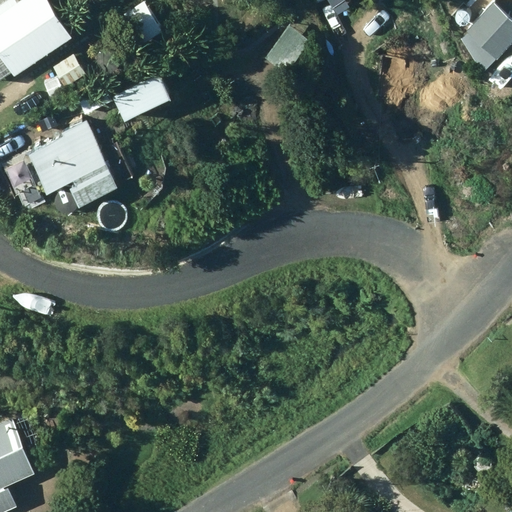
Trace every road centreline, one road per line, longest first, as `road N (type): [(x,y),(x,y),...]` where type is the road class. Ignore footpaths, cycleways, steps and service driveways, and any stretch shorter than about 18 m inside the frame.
road 1 (residential): [(0,257),(116,293),(285,251),(351,244),(423,275),(469,318)]
road 2 (residential): [(211,511),(412,388),(469,318)]
